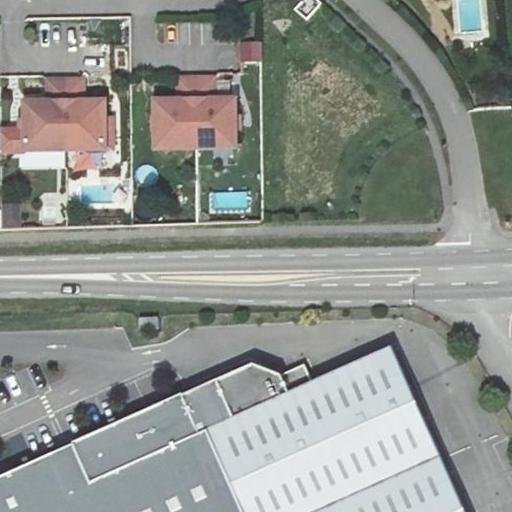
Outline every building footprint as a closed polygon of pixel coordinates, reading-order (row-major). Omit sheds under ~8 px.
[(241,41),(240,63),(262,63),(263,41),(241,41)] [(200,94),(164,94),(165,117),(142,117),(142,165),(222,164),(222,116),(199,116),(200,94)] [(69,95),(34,95),(34,117),(11,117),(12,165),(92,165),(92,117),(69,117),(69,95)] [(22,228),(20,203),(1,204),(3,229),(22,228)] [(468,511),(395,348),(316,382),(307,363),(284,374),(257,364),(219,381),(237,420),(211,431),(247,511),(468,511)] [(237,420),(219,381),(0,478),(0,511),(247,511),(211,431),(237,420)]
